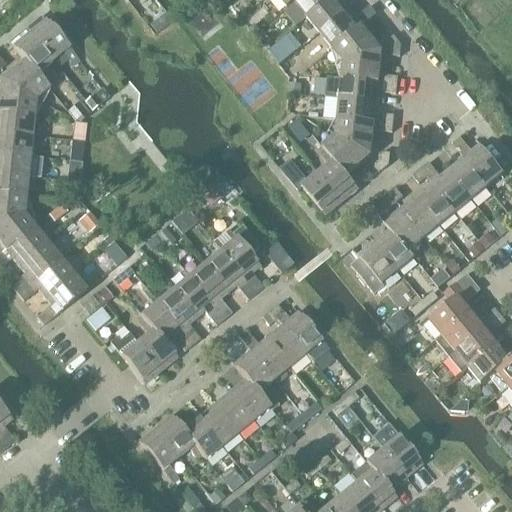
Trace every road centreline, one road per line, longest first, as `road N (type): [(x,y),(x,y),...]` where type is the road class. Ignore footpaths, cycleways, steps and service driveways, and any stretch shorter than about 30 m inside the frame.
road 1 (residential): [(323,234),(397,175),(409,48)]
road 2 (residential): [(37,455),(117,389),(60,319)]
